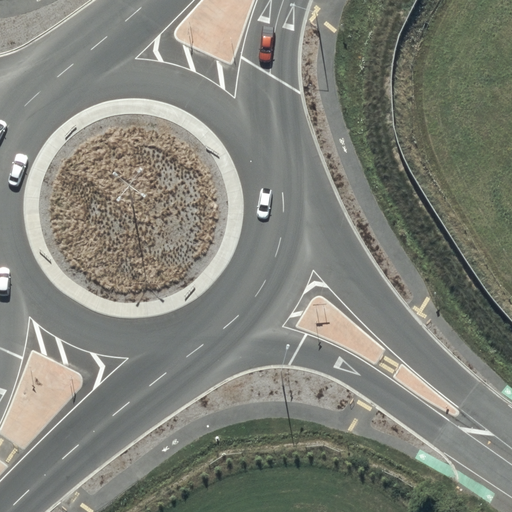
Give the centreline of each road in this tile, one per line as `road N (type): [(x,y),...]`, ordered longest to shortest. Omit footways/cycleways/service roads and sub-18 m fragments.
road 1 (tertiary): [(282,200),(353,290),(511,446)]
road 2 (tertiary): [(511,459),(339,361),(219,329)]
road 3 (secondary): [(194,341),(5,511)]
road 4 (secondary): [(61,79),(108,62),(158,62),(205,78),(244,109),(261,136)]
road 5 (secondary): [(194,341),(129,356),(82,347),(40,323),(4,278)]
road 6 (secondary): [(282,200),(276,249),(255,294),(219,329)]
road 7 (secondary): [(284,0),(270,45),(261,136)]
road 8 (secondary): [(61,79),(153,0)]
